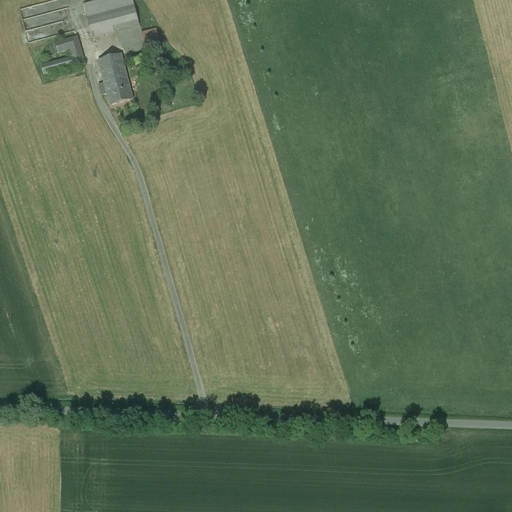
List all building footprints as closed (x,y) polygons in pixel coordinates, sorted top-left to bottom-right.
[(132,0),(104,0),(83,5),(87,19),(134,6),(132,0)] [(134,6),(87,19),(92,39),(139,26),(134,6)] [(154,29),(140,33),(146,55),(160,51),(154,29)] [(72,59),(41,67),(44,76),(85,65),(77,38),(55,44),(58,55),(70,51),(72,59)] [(121,54),(98,61),(104,82),(127,76),(121,54)] [(127,76),(104,82),(107,92),(111,105),(134,99),(127,76)] [(104,82),(98,84),(101,94),(107,92),(104,82)]
